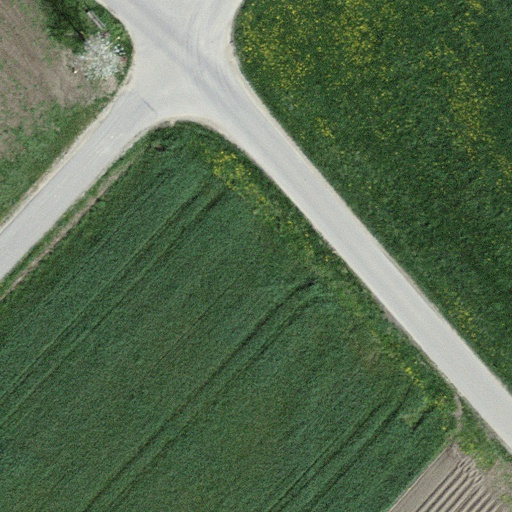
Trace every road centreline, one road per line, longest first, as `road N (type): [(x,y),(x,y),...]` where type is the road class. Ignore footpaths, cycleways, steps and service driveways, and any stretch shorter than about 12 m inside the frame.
road 1 (unclassified): [(185,49),(511,429)]
road 2 (unclassified): [(0,251),(185,49)]
